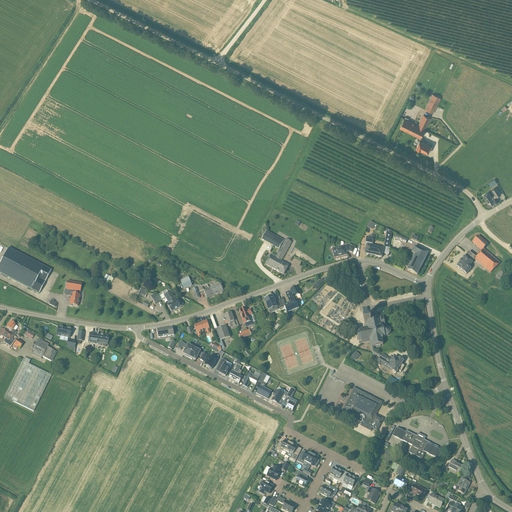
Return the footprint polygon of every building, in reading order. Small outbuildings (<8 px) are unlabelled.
[(441,99),(432,95),(425,109),(434,113),(441,99)] [(423,115),(418,126),(425,129),(430,119),(423,115)] [(425,129),(418,126),(404,119),(400,129),(419,138),(417,141),(419,142),(416,148),(421,151),(421,152),(427,154),(428,154),(430,151),(429,150),(431,147),(422,142),(424,140),(421,139),(426,130),(425,129)] [(501,195),(496,188),(492,190),(495,195),(492,197),(491,197),(488,193),(483,196),(488,204),(490,208),(497,204),(494,199),(496,197),(501,195)] [(262,239),(271,244),(275,235),(267,230),(262,239)] [(494,230),(490,235),(498,243),(503,238),(494,230)] [(275,235),(271,244),(280,249),(284,240),(275,235)] [(389,248),(391,238),(386,237),(383,249),(372,247),(374,237),(370,236),(369,238),(367,237),(365,246),(367,246),(366,249),(364,249),(363,252),(365,252),(365,254),(382,258),(382,254),(389,255),(390,249),(389,248)] [(489,244),(479,236),(474,242),(484,250),(478,257),(470,252),(466,257),(465,257),(458,267),(468,274),(472,268),(470,267),(473,263),(473,262),(476,259),(492,273),(501,263),(485,249),(489,244)] [(286,239),(285,240),(280,249),(281,250),(276,259),(280,261),(279,262),(279,263),(279,264),(280,264),(277,270),(285,274),(289,265),(281,261),(291,242),(286,239)] [(347,255),(345,246),(332,249),(335,258),(347,255)] [(149,247),(145,256),(149,258),(150,256),(156,259),(160,252),(149,247)] [(412,253),(415,255),(425,259),(428,253),(415,247),(412,253)] [(51,271),(8,248),(0,263),(0,273),(39,294),(51,271)] [(266,264),(277,270),(280,264),(279,264),(279,263),(279,262),(280,261),(276,259),(281,250),(280,249),(276,256),(272,253),(266,264)] [(417,275),(425,259),(415,255),(411,263),(408,261),(405,266),(409,268),(408,270),(417,275)] [(511,276),(504,268),(503,269),(503,268),(496,276),(505,285),(511,279),(510,278),(511,276)] [(192,286),(188,277),(180,280),(184,289),(192,286)] [(67,282),(66,290),(65,295),(69,295),(69,294),(71,295),(69,305),(70,305),(71,306),(72,306),(73,306),(77,307),(79,300),(80,295),(79,295),(82,284),(67,282)] [(224,292),(221,284),(210,289),(208,285),(203,287),(207,298),(224,292)] [(300,295),(297,287),(290,290),(290,291),(286,293),(288,299),(290,302),(283,305),(287,313),(299,308),(295,300),(294,297),(300,295)] [(148,291),(141,288),(138,295),(145,298),(148,291)] [(200,298),(196,288),(192,289),(196,299),(200,298)] [(170,304),(177,301),(172,292),(169,294),(167,290),(158,295),(156,293),(151,296),(155,304),(166,298),(170,304)] [(277,307),(273,297),(269,299),(268,298),(265,300),(269,311),(273,309),(277,307)] [(177,301),(170,304),(170,305),(169,305),(173,313),(182,307),(182,306),(183,306),(183,304),(182,303),(181,302),(180,303),(178,300),(177,301)] [(251,309),(247,310),(246,308),(240,310),(242,317),(241,317),(244,324),(251,322),(249,316),(253,315),(251,309)] [(234,321),(232,313),(225,315),(228,324),(228,323),(230,327),(233,326),(231,322),(234,321)] [(371,352),(378,356),(379,355),(374,352),(373,347),(383,345),(382,340),(385,338),(384,336),(388,336),(389,334),(390,332),(390,330),(388,329),(386,328),(384,328),(383,326),(384,325),(383,318),(383,317),(378,318),(377,315),(370,317),(370,316),(363,317),(364,323),(365,323),(365,324),(364,325),(364,327),(366,328),(361,329),(361,328),(360,328),(359,328),(358,329),(359,332),(357,332),(359,342),(362,341),(362,344),(370,342),(371,347),(371,352)] [(7,328),(6,329),(8,331),(7,332),(10,334),(11,332),(14,335),(16,332),(13,330),(16,325),(11,321),(7,328)] [(201,324),(204,331),(207,330),(208,333),(211,332),(209,329),(210,329),(207,321),(201,324)] [(201,332),(204,331),(201,324),(195,326),(197,333),(198,333),(199,336),(202,335),(201,332)] [(230,338),(226,326),(216,329),(220,341),(230,338)] [(70,338),(71,330),(58,327),(56,335),(70,338)] [(174,335),(172,327),(157,330),(158,338),(174,335)] [(8,331),(6,329),(5,329),(1,334),(11,341),(14,335),(11,332),(10,334),(7,332),(8,331)] [(251,335),(249,329),(242,332),(242,333),(239,334),(240,339),(251,335)] [(34,334),(26,330),(24,335),(32,339),(34,334)] [(109,336),(90,334),(89,342),(108,345),(109,336)] [(49,345),(38,339),(36,343),(34,342),(31,349),(33,349),(31,354),(41,359),(42,357),(52,362),(57,352),(47,347),(49,345)] [(23,344),(17,340),(13,347),(16,349),(17,348),(20,349),(23,344)] [(76,342),(68,340),(67,347),(74,348),(76,342)] [(189,358),(194,348),(188,345),(188,346),(184,344),(185,343),(181,341),(177,348),(181,350),(182,347),(186,349),(183,354),(186,356),(186,357),(189,358)] [(200,352),(194,348),(189,358),(192,360),(193,359),(196,361),(198,356),(201,357),(200,360),(203,362),(207,355),(203,353),(203,354),(200,352)] [(355,352),(350,357),(354,360),(357,356),(358,357),(359,355),(355,352)] [(213,359),(209,357),(205,366),(212,369),(219,356),(216,355),(213,359)] [(379,355),(378,356),(380,357),(376,364),(381,367),(381,366),(396,374),(398,371),(401,372),(405,366),(401,365),(403,362),(398,359),(398,360),(391,356),(389,360),(379,355)] [(30,361),(24,358),(4,397),(33,412),(51,376),(29,364),(30,361)] [(222,359),(219,365),(222,367),(219,373),(226,377),(230,368),(225,366),(227,362),(222,359)] [(237,363),(234,369),(235,370),(234,371),(233,371),(229,378),(239,384),(242,377),(237,375),(242,367),(237,364),(237,363)] [(249,372),(243,385),(247,387),(250,382),(256,384),(259,377),(249,372)] [(399,382),(394,379),(391,385),(396,388),(399,382)] [(272,392),(260,386),(256,393),(268,399),(272,392)] [(286,408),(292,412),(296,404),(290,401),(295,390),(291,388),(288,394),(284,402),(283,404),(287,406),(286,408)] [(355,389),(346,406),(341,414),(361,424),(361,425),(369,429),(370,427),(374,429),(377,423),(380,425),(383,419),(375,415),(376,413),(374,412),(376,409),(378,410),(382,402),(355,389)] [(288,394),(284,392),(283,394),(277,391),(272,401),(278,404),(280,400),(284,402),(288,394)] [(404,433),(397,429),(393,436),(403,441),(412,446),(409,453),(422,459),(425,454),(424,453),(424,452),(427,454),(434,457),(434,458),(438,459),(442,451),(437,449),(438,447),(424,440),(425,437),(418,434),(417,436),(407,431),(404,433)] [(286,453),(291,444),(285,441),(282,446),(279,444),(276,451),(281,454),(283,451),(286,453)] [(297,447),(291,444),(286,453),(290,455),(288,457),(294,460),(298,454),(294,452),(297,447)] [(305,462),(308,464),(313,454),(309,452),(309,453),(306,452),(304,457),(300,455),(297,462),(303,465),(305,462)] [(313,454),(308,464),(314,467),(316,468),(318,464),(316,463),(318,458),(315,457),(316,456),(313,454)] [(463,466),(452,460),(450,466),(447,464),(444,470),(447,471),(448,469),(456,473),(457,471),(460,473),(463,466)] [(406,469),(394,463),(391,469),(394,470),(394,472),(396,473),(402,476),(406,469)] [(280,470),(274,466),(272,470),(271,469),(269,473),(268,472),(267,475),(267,476),(276,481),(280,474),(279,473),(280,470)] [(329,477),(334,479),(339,469),(334,467),(329,477)] [(339,469),(334,479),(341,483),(345,474),(343,473),(343,472),(344,472),(339,469)] [(306,475),(299,472),(296,478),(298,479),(296,484),(305,488),(309,480),(305,478),(306,475)] [(345,474),(341,483),(348,486),(348,485),(353,476),(348,474),(348,475),(345,474)] [(470,480),(468,475),(463,477),(464,479),(463,480),(462,479),(458,487),(459,488),(457,491),(464,495),(470,483),(468,483),(470,480)] [(354,477),(353,476),(348,485),(353,488),(357,479),(356,478),(354,477)] [(408,483),(398,477),(394,484),(405,490),(408,483)] [(365,481),(363,485),(369,488),(372,482),(366,479),(365,481)] [(273,487),(261,481),(259,485),(262,486),(260,490),(261,490),(259,493),(263,495),(265,492),(269,494),(273,487)] [(416,483),(412,481),(409,488),(412,490),(410,493),(422,499),(426,491),(415,485),(416,483)] [(330,490),(324,487),(320,493),(329,498),(332,499),(333,497),(334,497),(338,491),(332,488),(330,490)] [(380,493),(370,488),(367,493),(370,494),(367,500),(374,504),(380,493)] [(444,500),(432,494),(428,502),(440,508),(444,500)] [(277,500),(273,498),(269,505),(274,507),(277,500)] [(319,507),(328,511),(330,508),(332,509),(335,504),(329,501),(327,504),(322,501),(319,507)] [(292,511),(296,506),(287,502),(283,509),(287,511),(292,511)] [(460,511),(462,508),(451,503),(447,511),(449,511),(460,511)]
